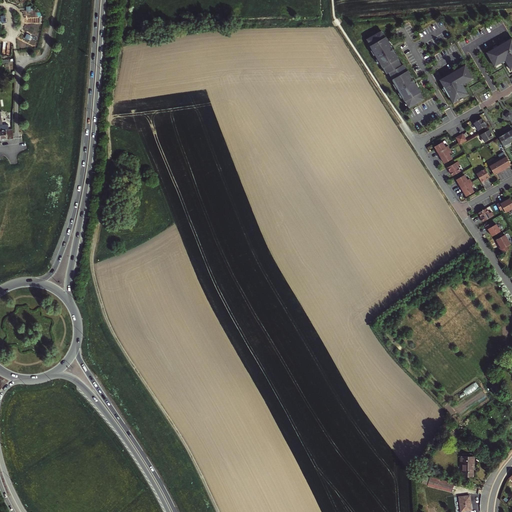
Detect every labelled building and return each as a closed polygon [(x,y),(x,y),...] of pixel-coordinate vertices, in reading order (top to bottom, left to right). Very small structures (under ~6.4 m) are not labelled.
[(384,37),(380,30),(366,39),(370,45),(369,46),(382,67),(386,73),(388,72),(392,79),(391,79),(404,101),(405,101),(409,107),(423,99),(419,92),(420,92),(407,70),(406,70),(403,64),(401,65),(397,59),(397,58),(385,37),(384,37)] [(511,39),(486,54),(494,66),(500,62),(501,63),(505,61),(507,64),(508,64),(511,70),(511,69),(511,39)] [(465,66),(439,81),(444,88),(443,88),(449,98),(453,104),(467,96),(463,90),(464,89),(462,86),(466,84),(465,83),(472,79),(465,66)] [(483,127),(486,125),(482,118),(474,123),(478,130),(483,127)] [(0,130),(1,141),(15,139),(13,129),(9,129),(9,125),(2,126),(1,119),(0,119),(0,130)] [(511,129),(498,137),(503,146),(511,140),(511,129)] [(484,142),(493,137),(489,130),(485,132),(480,134),(484,142)] [(436,152),(438,155),(449,149),(447,145),(445,147),(442,142),(434,146),(437,151),(436,152)] [(449,149),(438,155),(440,158),(441,158),(444,163),(452,158),(449,153),(451,152),(449,149)] [(500,157),(496,159),(503,170),(506,168),(506,167),(511,164),(506,156),(501,159),(500,157)] [(490,166),(494,174),(499,171),(500,172),(503,170),(496,159),(493,161),(495,163),(490,166)] [(458,161),(446,167),(448,171),(449,170),(452,176),(460,171),(457,166),(460,164),(458,161)] [(478,169),(475,171),(479,177),(482,183),(485,181),(485,180),(490,177),(485,169),(480,172),(478,169)] [(458,185),(460,188),(472,181),(470,178),(467,179),(464,174),(456,179),(459,184),(458,185)] [(472,181),(460,188),(462,191),(463,191),(466,196),(474,191),(471,186),(473,185),(472,181)] [(503,200),(497,204),(501,210),(504,208),(506,212),(511,208),(511,200),(510,197),(504,201),(503,200)] [(487,208),(479,212),(482,217),(481,218),(483,221),(494,215),(492,211),(490,213),(487,208)] [(492,222),(485,226),(487,229),(488,229),(492,236),(501,231),(496,224),(494,225),(492,222)] [(505,234),(497,239),(500,245),(499,246),(502,252),(509,249),(508,246),(511,244),(505,234)] [(490,370),(486,374),(490,379),(489,380),(500,395),(505,391),(503,387),(490,370)] [(473,456),(461,456),(461,463),(462,463),(462,476),(473,476),(473,467),(474,467),(473,456)] [(452,490),(455,481),(431,475),(428,484),(452,490)] [(470,495),(459,496),(461,511),(470,511),(469,504),(471,503),(470,495)]
